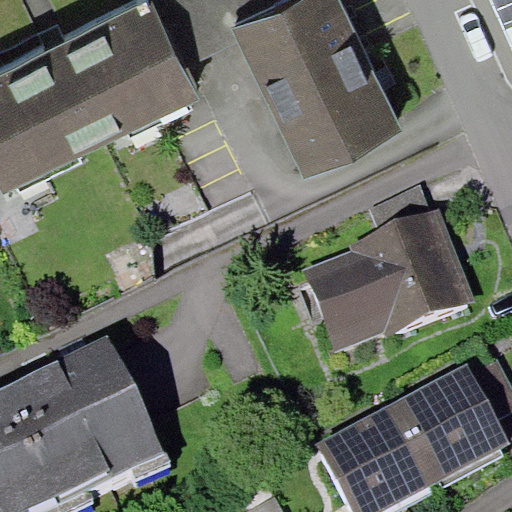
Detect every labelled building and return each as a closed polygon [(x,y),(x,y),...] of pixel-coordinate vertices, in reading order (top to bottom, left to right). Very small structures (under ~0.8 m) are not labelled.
[(308,0),(248,27),(310,164),(401,123),(345,0),(308,0)] [(0,79),(0,149),(16,181),(195,93),(151,5),(0,79)] [(441,231),(305,284),(337,365),(473,312),(441,231)] [(110,356),(0,409),(0,511),(84,511),(167,472),(110,356)] [(329,467),(356,511),(416,511),(508,457),(464,385),(329,467)]
